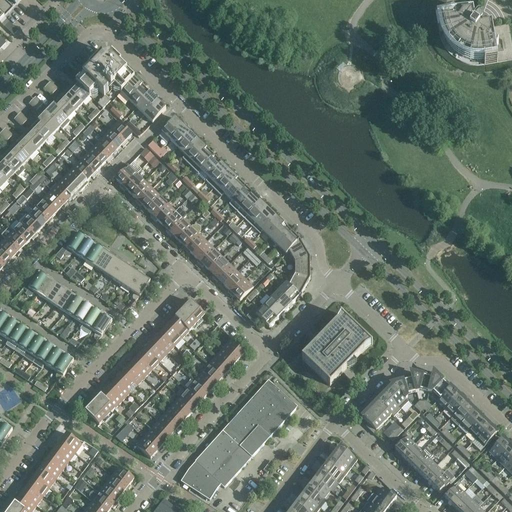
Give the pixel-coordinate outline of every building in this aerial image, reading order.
[(0,0),(0,5),(9,14),(13,10),(2,0),(0,0)] [(2,0),(13,10),(22,0),(2,0)] [(511,37),(509,24),(494,27),(492,27),(491,27),(490,27),(490,24),(489,23),(489,22),(488,21),(488,20),(487,18),(486,18),(485,17),(484,16),(483,15),(481,15),(479,14),(477,14),(476,14),(473,15),(473,14),(470,2),(435,8),(437,21),(440,33),(442,40),(445,47),(450,53),(456,58),(462,62),(470,64),(477,65),(485,65),(497,63),(511,59),(511,37)] [(0,5),(0,13),(5,18),(9,14),(0,5)] [(90,97),(91,96),(98,89),(103,94),(112,85),(121,94),(135,80),(115,61),(116,60),(111,55),(111,56),(109,57),(105,57),(103,56),(103,55),(97,61),(97,62),(76,84),(90,97)] [(135,80),(121,94),(129,101),(142,88),(139,84),(141,82),(137,78),(135,80)] [(69,92),(83,105),(90,97),(76,84),(69,92)] [(142,88),(129,101),(137,109),(150,95),(142,88)] [(83,105),(69,92),(61,99),(75,113),(83,105)] [(158,103),(152,96),(150,95),(137,109),(145,116),(158,103)] [(103,109),(106,107),(110,102),(105,97),(98,104),(103,109)] [(54,107),(68,121),(75,113),(61,99),(54,107)] [(158,103),(145,116),(153,124),(166,111),(158,103)] [(46,115),(60,128),(63,131),(70,123),(68,121),(54,107),(46,115)] [(22,126),(28,120),(21,113),(15,119),(22,126)] [(60,128),(46,115),(39,123),(53,136),(60,128)] [(170,141),(184,128),(175,120),(162,133),(170,141)] [(39,123),(31,131),(45,144),(53,136),(39,123)] [(118,123),(110,131),(126,146),(128,143),(127,142),(132,136),(118,123)] [(91,127),(83,135),(87,138),(94,130),(91,127)] [(142,136),(138,132),(134,128),(131,131),(139,139),(142,136)] [(170,141),(178,149),(191,135),(184,128),(170,141)] [(0,134),(7,142),(13,136),(7,129),(0,134)] [(45,144),(31,131),(24,138),(38,152),(45,144)] [(103,139),(117,152),(119,150),(121,151),(126,146),(110,131),(103,139)] [(191,135),(178,149),(186,156),(199,143),(191,135)] [(24,138),(16,146),(30,159),(38,152),(24,138)] [(103,139),(95,147),(109,160),(117,152),(103,139)] [(183,159),(191,167),(207,150),(199,143),(186,156),(183,159)] [(30,159),(16,146),(9,154),(22,167),(30,159)] [(88,154),(101,168),(104,165),(106,167),(111,161),(109,160),(95,147),(88,154)] [(146,150),(142,154),(148,160),(152,156),(146,150)] [(214,158),(207,150),(191,167),(198,174),(201,172),(214,158)] [(1,162),(15,175),(18,178),(26,171),(22,167),(9,154),(1,162)] [(88,154),(80,162),(94,175),(101,168),(88,154)] [(160,164),(154,158),(149,164),(154,169),(160,164)] [(201,172),(209,179),(222,165),(214,158),(201,172)] [(15,175),(1,162),(0,162),(0,175),(7,183),(15,175)] [(73,170),(86,183),(89,181),(91,182),(96,177),(94,175),(80,162),(73,170)] [(222,165),(209,179),(206,182),(213,189),(230,173),(222,165)] [(57,170),(53,166),(46,174),(49,177),(57,170)] [(137,175),(129,167),(116,181),(121,186),(120,188),(122,190),(137,175)] [(73,170),(65,178),(81,193),(86,187),(84,185),(86,183),(73,170)] [(221,197),(224,194),(238,180),(230,173),(213,189),(221,197)] [(171,174),(167,178),(169,180),(173,184),(177,180),(171,174)] [(126,191),(132,196),(145,182),(137,175),(122,190),(125,193),(126,191)] [(58,186),(73,200),(81,193),(65,178),(58,186)] [(238,180),(224,194),(232,202),(245,188),(238,180)] [(135,203),(138,205),(153,190),(145,182),(132,196),(137,201),(135,203)] [(58,186),(50,193),(66,208),(67,207),(65,205),(70,200),(71,202),(73,200),(58,186)] [(229,204),(237,212),(253,195),(245,188),(232,202),(229,204)] [(142,206),(147,211),(160,198),(153,190),(138,205),(140,208),(142,206)] [(187,201),(192,195),(193,195),(187,190),(182,196),(187,201)] [(43,201),(56,214),(60,210),(62,212),(66,208),(50,193),(43,201)] [(253,195),(237,212),(245,219),(261,203),(253,195)] [(198,201),(193,196),(188,201),(193,205),(198,201)] [(21,207),(27,201),(23,197),(17,203),(21,207)] [(150,218),(153,220),(168,205),(160,198),(147,211),(152,216),(150,218)] [(43,201),(35,209),(51,224),(52,222),(50,221),(56,214),(43,201)] [(200,203),(195,208),(198,211),(199,212),(204,207),(200,203)] [(245,219),(252,227),(268,211),(261,203),(245,219)] [(10,210),(11,210),(16,215),(20,210),(15,205),(10,210)] [(157,221),(162,226),(176,213),(168,205),(153,220),(156,223),(157,221)] [(51,224),(35,209),(28,217),(41,230),(45,226),(47,228),(51,224)] [(176,213),(162,226),(168,231),(166,233),(168,236),(184,220),(188,216),(180,209),(176,213)] [(268,211),(252,227),(260,235),(263,232),(276,218),(268,211)] [(210,215),(205,220),(210,224),(215,219),(210,215)] [(28,217),(20,224),(35,239),(37,238),(35,236),(41,230),(28,217)] [(276,218),(263,232),(270,239),(286,224),(281,220),(280,222),(276,218)] [(210,224),(209,226),(213,230),(219,223),(215,219),(210,224)] [(173,236),(178,242),(191,228),(184,220),(168,236),(171,238),(173,236)] [(35,239),(20,224),(13,232),(26,245),(30,242),(32,243),(35,239)] [(286,224),(270,239),(278,247),(292,233),(289,230),(290,229),(286,224)] [(184,251),(199,235),(201,234),(200,234),(201,232),(201,230),(199,227),(197,226),(195,226),(193,227),(193,226),(191,228),(178,242),(183,247),(181,248),(184,251)] [(1,236),(5,240),(20,255),(22,253),(20,252),(26,245),(13,232),(9,229),(1,236)] [(227,238),(231,233),(227,229),(222,233),(227,238)] [(286,255),(289,252),(300,241),(292,233),(278,247),(286,255)] [(76,256),(88,238),(85,236),(84,238),(77,234),(70,246),(68,245),(56,257),(61,260),(64,255),(66,257),(66,256),(68,257),(70,257),(71,255),(72,254),(76,256)] [(188,252),(193,257),(207,243),(199,235),(184,251),(187,253),(188,252)] [(234,235),(233,235),(229,240),(235,246),(239,241),(234,235)] [(85,262),(96,246),(90,242),(91,240),(88,238),(76,256),(85,262)] [(20,255),(5,240),(0,245),(0,250),(11,261),(15,257),(17,259),(20,255)] [(300,241),(289,252),(295,263),(310,259),(300,241)] [(197,263),(200,266),(215,251),(207,243),(193,257),(199,262),(197,263)] [(96,246),(85,262),(94,268),(106,250),(103,248),(102,250),(96,246)] [(0,250),(0,265),(5,270),(6,269),(5,268),(11,261),(0,250)] [(106,250),(94,268),(103,274),(114,258),(108,254),(109,252),(106,250)] [(243,254),(250,261),(254,256),(248,250),(243,254)] [(204,267),(209,272),(222,258),(215,251),(200,266),(202,269),(204,267)] [(261,263),(254,256),(250,261),(257,268),(261,263)] [(114,258),(103,274),(112,280),(124,262),(121,260),(120,262),(114,258)] [(212,279),(215,281),(230,266),(222,258),(209,272),(214,277),(212,279)] [(295,263),(295,276),(310,280),(310,259),(295,263)] [(124,262),(112,280),(121,286),(132,270),(126,266),(127,264),(124,262)] [(219,282),(224,287),(238,273),(230,266),(215,281),(218,284),(219,282)] [(132,270),(121,286),(130,292),(142,274),(139,272),(138,274),(132,270)] [(228,294),(230,296),(245,281),(238,273),(224,287),(229,292),(228,294)] [(34,294),(38,296),(50,278),(47,276),(45,278),(39,274),(33,283),(31,281),(23,290),(27,293),(25,295),(27,296),(29,297),(32,297),(33,295),(34,294)] [(142,274),(130,292),(133,294),(132,295),(132,298),(132,300),(135,303),(140,298),(150,282),(144,278),(145,276),(142,274)] [(310,280),(295,276),(289,287),(300,298),(301,298),(310,280)] [(58,286),(56,285),(52,282),(53,280),(50,278),(38,296),(47,302),(58,286)] [(245,281),(230,296),(233,299),(235,297),(240,302),(254,289),(245,281)] [(287,284),(279,292),(293,306),(300,298),(289,287),(287,284)] [(47,302),(56,308),(68,290),(65,288),(64,290),(58,286),(47,302)] [(56,308),(65,314),(76,298),(70,294),(71,292),(68,290),(56,308)] [(293,306),(279,292),(271,300),(285,313),(293,306)] [(101,300),(107,304),(110,299),(104,295),(101,300)] [(65,314),(74,320),(86,302),(83,300),(82,302),(76,298),(65,314)] [(117,308),(121,304),(122,302),(119,299),(114,305),(117,308)] [(271,300),(264,308),(277,321),(285,313),(271,300)] [(181,310),(197,325),(205,316),(189,301),(181,310)] [(74,320),(83,326),(94,310),(88,306),(89,304),(86,302),(74,320)] [(261,321),(270,329),(277,321),(264,308),(256,315),(253,312),(247,317),(256,326),(261,321)] [(36,314),(31,310),(27,316),(32,319),(36,314)] [(83,326),(80,330),(89,336),(92,332),(104,314),(101,312),(100,314),(94,310),(83,326)] [(183,311),(176,319),(189,332),(197,325),(181,310),(183,311)] [(0,335),(10,320),(1,313),(0,314),(0,335)] [(104,314),(92,332),(95,334),(94,335),(93,337),(94,339),(97,342),(101,338),(102,338),(112,322),(106,318),(107,316),(104,314)] [(330,387),(343,373),(371,345),(343,318),(302,360),(330,387)] [(176,319),(168,327),(182,340),(189,332),(176,319)] [(0,335),(9,342),(19,326),(10,320),(0,335)] [(9,342),(6,346),(15,352),(28,332),(19,326),(9,342)] [(182,340),(168,327),(161,335),(175,348),(182,340)] [(28,332),(15,352),(24,358),(37,338),(28,332)] [(161,335),(153,342),(167,356),(175,348),(161,335)] [(33,364),(46,343),(37,338),(24,358),(33,364)] [(230,341),(223,350),(237,363),(245,354),(230,341)] [(167,356),(153,342),(146,350),(160,364),(167,356)] [(42,370),(45,365),(55,349),(46,343),(33,364),(42,370)] [(194,343),(190,348),(194,352),(201,345),(198,343),(194,343)] [(45,365),(54,371),(64,355),(55,349),(45,365)] [(146,350),(138,358),(152,371),(160,364),(146,350)] [(223,350),(216,358),(230,371),(237,363),(223,350)] [(191,355),(187,351),(183,355),(187,360),(191,355)] [(55,379),(59,382),(63,377),(63,378),(74,362),(64,355),(54,371),(57,373),(56,375),(55,377),(55,379)] [(152,371),(138,358),(131,366),(145,379),(152,371)] [(216,358),(209,366),(223,379),(230,371),(216,358)] [(131,366),(123,374),(137,387),(145,379),(131,366)] [(209,366),(201,374),(216,387),(223,379),(209,366)] [(415,379),(413,380),(417,394),(419,393),(419,392),(419,391),(429,393),(433,380),(432,379),(433,376),(421,373),(420,376),(413,375),(415,379)] [(137,387),(123,374),(116,381),(130,395),(137,387)] [(201,374),(194,382),(208,395),(216,387),(201,374)] [(440,399),(451,389),(450,388),(450,389),(436,375),(435,380),(433,380),(429,393),(432,394),(432,393),(431,393),(433,392),(440,399)] [(417,394),(413,380),(391,386),(393,388),(393,387),(406,400),(408,398),(407,398),(407,397),(417,394)] [(108,389),(122,402),(130,395),(116,381),(108,389)] [(268,382),(223,433),(195,463),(196,463),(189,471),(181,483),(210,502),(217,490),(221,486),(225,489),(298,408),(268,382)] [(194,382),(187,390),(201,403),(208,395),(194,382)] [(409,403),(406,400),(393,387),(393,388),(385,395),(401,411),(409,403)] [(122,402),(108,389),(101,397),(115,410),(122,402)] [(459,397),(451,389),(440,399),(437,402),(445,410),(459,397)] [(187,390),(180,398),(194,411),(201,403),(187,390)] [(385,395),(378,403),(392,416),(394,418),(401,411),(385,395)] [(92,403),(107,418),(115,410),(101,397),(94,404),(92,403)] [(459,397),(445,410),(453,418),(466,404),(459,397)] [(180,398),(173,407),(187,419),(194,411),(180,398)] [(107,418),(92,403),(84,411),(99,426),(98,428),(102,431),(104,428),(100,425),(107,418)] [(140,408),(134,403),(129,410),(130,411),(134,414),(140,408)] [(392,416),(378,403),(362,419),(363,419),(369,426),(367,428),(374,434),(392,416)] [(451,420),(459,428),(474,412),(466,404),(453,418),(451,420)] [(173,407),(165,415),(180,427),(187,419),(173,407)] [(129,419),(134,414),(130,411),(125,416),(129,419)] [(468,433),(482,419),(474,412),(459,428),(466,435),(468,433)] [(165,415),(158,423),(172,435),(180,427),(165,415)] [(119,424),(121,426),(125,422),(119,416),(115,420),(119,424)] [(490,427),(482,419),(468,433),(476,441),(490,427)] [(5,422),(0,429),(0,449),(2,446),(2,447),(13,431),(6,426),(8,424),(5,422)] [(158,423),(151,431),(165,444),(172,435),(158,423)] [(128,425),(116,439),(119,442),(121,444),(134,430),(128,425)] [(490,427),(476,441),(484,448),(497,435),(498,436),(498,435),(494,431),(497,429),(492,425),(490,427)] [(151,431),(144,439),(158,452),(165,444),(151,431)] [(67,435),(60,444),(75,455),(82,446),(67,435)] [(403,458),(415,446),(405,435),(398,442),(401,445),(395,451),(403,458)] [(136,447),(151,460),(158,452),(144,439),(136,447)] [(497,461),(511,448),(502,439),(502,440),(489,453),(497,461)] [(53,452),(69,464),(75,455),(60,444),(53,452)] [(415,446),(403,458),(410,465),(422,453),(415,446)] [(505,469),(511,461),(511,446),(511,448),(497,461),(505,469)] [(98,452),(93,448),(88,455),(94,459),(98,452)] [(335,457),(351,470),(358,461),(342,449),(342,448),(335,457)] [(426,449),(422,453),(410,465),(417,472),(430,460),(433,456),(426,449)] [(53,452),(47,461),(62,472),(69,464),(53,452)] [(351,470),(335,457),(328,465),(345,478),(351,470)] [(470,466),(465,461),(461,457),(457,461),(466,470),(470,466)] [(104,463),(98,459),(95,463),(100,467),(104,463)] [(430,460),(417,472),(425,479),(437,467),(430,460)] [(62,472),(47,461),(41,470),(56,481),(62,472)] [(267,474),(275,465),(271,462),(263,471),(267,474)] [(82,474),(89,466),(84,463),(78,471),(82,474)] [(345,478),(328,465),(322,473),(337,484),(339,486),(345,478)] [(437,467),(425,479),(432,487),(444,474),(437,467)] [(90,468),(85,476),(90,480),(96,472),(90,468)] [(134,480),(124,472),(119,468),(112,477),(129,491),(131,488),(129,486),(134,480)] [(41,470),(34,478),(49,490),(56,481),(41,470)] [(447,471),(444,474),(432,487),(440,494),(454,479),(447,471)] [(322,473),(316,481),(330,492),(337,484),(322,473)] [(129,491),(112,477),(105,486),(121,498),(125,492),(127,494),(129,491)] [(34,478),(28,487),(43,499),(49,490),(34,478)] [(75,489),(80,493),(87,485),(82,481),(75,489)] [(310,489),(324,500),(330,492),(316,481),(310,489)] [(105,486),(99,494),(116,508),(118,505),(116,503),(121,498),(105,486)] [(28,487),(21,496),(37,507),(43,499),(28,487)] [(452,507),(464,494),(457,487),(445,499),(452,507)] [(310,489),(304,497),(320,510),(326,502),(324,500),(310,489)] [(383,489),(376,498),(390,508),(397,500),(383,489)] [(63,500),(67,495),(62,491),(58,496),(63,500)] [(92,503),(103,511),(109,511),(112,509),(113,511),(116,508),(99,494),(97,493),(96,494),(94,493),(93,494),(91,495),(90,497),(90,499),(91,500),(91,502),(92,503)] [(461,511),(472,501),(464,494),(452,507),(457,511),(461,511)] [(368,504),(378,511),(387,511),(390,508),(376,498),(373,495),(367,503),(368,504)] [(21,496),(15,505),(24,511),(33,511),(37,507),(21,496)] [(306,511),(318,511),(320,510),(304,497),(297,505),(306,511)] [(67,500),(62,506),(67,510),(72,504),(67,500)] [(179,511),(164,500),(155,511),(179,511)] [(475,511),(479,508),(472,501),(461,511),(475,511)] [(103,511),(92,503),(86,511),(103,511)]
